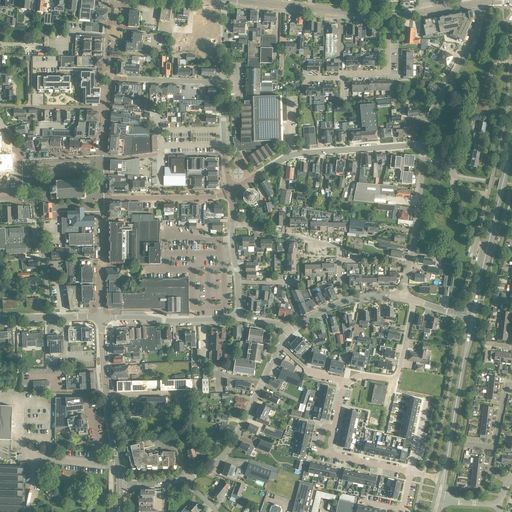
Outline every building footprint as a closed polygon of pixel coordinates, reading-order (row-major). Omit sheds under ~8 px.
[(10,0),(9,0),(3,0),(0,0),(0,2),(0,5),(1,5),(1,9),(7,10),(7,7),(10,7),(10,0)] [(21,0),(21,9),(31,9),(30,12),(34,13),(35,6),(31,6),(31,4),(29,4),(29,0),(21,0)] [(47,9),(48,3),(45,2),(44,0),(37,0),(37,12),(43,12),(44,8),(47,9)] [(63,0),(56,0),(56,8),(55,8),(54,11),(57,11),(57,12),(60,12),(61,13),(64,13),(64,12),(64,8),(64,5),(63,4),(63,0)] [(80,4),(80,2),(77,1),(77,0),(68,0),(67,10),(75,11),(74,18),(78,18),(80,4)] [(80,4),(78,18),(78,21),(92,22),(92,20),(106,21),(107,13),(107,8),(107,9),(108,2),(107,0),(102,0),(100,0),(99,0),(82,0),(82,4),(80,4)] [(160,20),(170,22),(172,7),(162,6),(160,20)] [(212,8),(195,6),(195,15),(215,16),(215,11),(212,10),(212,8)] [(187,12),(188,7),(181,7),(180,15),(177,15),(177,19),(184,20),(185,20),(188,20),(188,16),(188,12),(187,12)] [(127,24),(128,24),(128,27),(138,28),(140,11),(130,10),(129,19),(127,19),(127,24)] [(245,20),(245,19),(240,19),(241,11),(233,10),(233,20),(235,20),(235,24),(234,24),(233,33),(238,33),(238,36),(247,36),(248,25),(247,25),(248,20),(245,20)] [(250,11),(249,21),(254,22),(256,23),(257,22),(258,22),(258,19),(259,18),(259,16),(258,16),(258,12),(257,11),(255,11),(255,12),(254,12),(253,11),(251,11),(250,11)] [(465,40),(466,36),(467,34),(466,34),(469,29),(470,26),(472,22),(473,23),(474,21),(474,18),(474,16),(474,14),(473,13),(472,11),(425,21),(426,25),(424,26),(426,36),(423,37),(423,39),(448,34),(448,35),(464,42),(465,40)] [(51,13),(51,14),(50,19),(51,19),(51,22),(50,24),(56,24),(56,18),(58,18),(59,13),(54,12),(54,13),(51,13)] [(290,23),(289,36),(304,37),(304,35),(301,34),(301,31),(302,32),(303,16),(297,16),(296,19),(295,19),(295,21),(296,22),(296,24),(290,23)] [(15,27),(16,19),(7,18),(6,26),(15,27)] [(85,32),(91,32),(105,33),(105,25),(98,24),(86,22),(85,32)] [(220,30),(219,22),(202,23),(202,26),(204,26),(204,30),(207,30),(207,29),(209,29),(210,30),(220,30)] [(308,28),(305,28),(305,34),(311,34),(311,31),(314,31),(314,24),(315,24),(315,22),(309,22),(308,28)] [(320,24),(315,24),(314,24),(314,31),(314,37),(317,37),(317,36),(324,36),(324,31),(320,31),(320,24)] [(327,26),(327,31),(326,30),(325,53),(337,53),(338,30),(336,30),(336,26),(330,26),(330,24),(327,24),(327,26)] [(353,35),(355,35),(355,28),(356,28),(356,26),(350,26),(350,32),(346,32),(346,38),(352,38),(352,36),(353,35)] [(375,28),(368,27),(368,35),(365,35),(365,38),(370,38),(372,37),(375,37),(375,28)] [(260,95),(260,80),(260,67),(260,63),(261,48),(261,37),(261,35),(261,29),(257,29),(251,28),(251,32),(250,32),(249,41),(248,41),(248,69),(248,95),(260,95)] [(355,35),(355,37),(357,37),(358,39),(364,39),(364,31),(361,31),(361,28),(356,28),(355,28),(355,35)] [(414,43),(420,44),(420,39),(414,39),(414,37),(415,33),(414,33),(415,29),(406,29),(406,33),(405,40),(406,40),(405,44),(414,44),(414,43)] [(131,42),(125,42),(124,52),(135,53),(135,50),(142,51),(144,33),(132,32),(131,42)] [(72,51),(72,57),(75,57),(102,57),(103,38),(76,36),(76,44),(72,44),(72,51)] [(263,63),(272,64),(273,48),(276,48),(276,37),(262,36),(262,48),(261,48),(260,63),(263,63)] [(299,51),(299,50),(303,50),(303,38),(298,38),(298,41),(299,41),(299,45),(294,44),(286,44),(286,45),(286,47),(286,50),(288,50),(288,52),(290,52),(290,51),(294,51),(299,51)] [(452,60),(453,58),(453,57),(445,52),(440,49),(436,55),(437,56),(434,60),(439,63),(439,61),(447,66),(450,61),(451,61),(452,60)] [(343,60),(346,60),(346,66),(352,66),(352,57),(350,57),(349,56),(349,54),(343,54),(343,60)] [(357,61),(360,61),(360,54),(355,54),(355,57),(352,57),(352,66),(357,66),(357,61)] [(363,57),(363,54),(360,54),(360,61),(363,61),(363,66),(369,66),(369,57),(363,57)] [(369,56),(369,57),(369,66),(374,66),(374,60),(378,60),(378,54),(372,54),(372,56),(369,56)] [(72,57),(61,56),(61,67),(65,67),(65,64),(71,64),(71,68),(75,68),(77,68),(77,66),(102,66),(103,57),(102,57),(75,57),(72,57)] [(162,68),(162,71),(163,71),(163,75),(170,75),(170,71),(170,67),(170,64),(165,64),(165,57),(159,57),(159,68),(162,68)] [(315,63),(313,63),(313,71),(319,71),(319,67),(322,67),(322,60),(316,60),(316,62),(315,63)] [(341,63),(341,60),(334,60),(334,64),(327,63),(327,71),(338,72),(338,63),(341,63)] [(118,61),(117,75),(124,76),(124,74),(139,75),(140,65),(125,64),(125,61),(118,61)] [(186,76),(186,75),(190,75),(190,77),(195,77),(195,69),(181,69),(181,66),(175,66),(175,75),(183,75),(183,76),(186,76)] [(198,66),(198,72),(201,72),(201,76),(215,76),(216,69),(204,69),(204,66),(198,66)] [(265,73),(262,73),(262,81),(278,82),(278,70),(271,70),(271,73),(270,73),(270,77),(265,77),(265,73)] [(81,79),(81,82),(81,89),(83,89),(83,103),(86,103),(86,105),(92,105),(92,106),(98,106),(98,105),(99,105),(100,103),(100,98),(100,95),(100,89),(96,88),(96,72),(81,72),(81,79)] [(60,77),(47,77),(47,76),(44,76),(44,77),(38,77),(38,80),(37,80),(37,82),(38,82),(38,90),(39,90),(43,90),(44,90),(48,90),(49,90),(53,90),(53,91),(54,91),(55,91),(59,91),(60,91),(60,90),(63,90),(65,90),(69,90),(70,90),(70,88),(71,88),(71,83),(70,83),(70,77),(63,77),(63,76),(60,76),(60,77)] [(431,90),(430,93),(433,95),(434,92),(435,92),(436,92),(437,90),(436,89),(437,87),(433,84),(433,83),(430,82),(428,81),(427,84),(429,85),(427,89),(431,90)] [(115,95),(114,96),(116,96),(123,97),(138,98),(139,84),(129,83),(129,84),(116,83),(115,92),(115,93),(115,95)] [(261,83),(261,91),(272,91),(272,83),(261,83)] [(329,85),(323,85),(323,91),(320,91),(320,94),(320,97),(325,97),(325,95),(326,94),(329,94),(329,85)] [(334,85),(329,85),(329,94),(331,94),(331,97),(337,97),(337,91),(334,91),(334,85)] [(13,91),(13,87),(6,87),(6,90),(4,90),(4,98),(6,98),(6,100),(13,100),(14,100),(14,95),(13,95),(13,91)] [(320,97),(320,94),(317,94),(317,87),(312,87),(312,96),(314,96),(314,100),(320,100),(320,97)] [(208,88),(208,89),(205,89),(205,95),(208,95),(208,97),(212,98),(213,95),(216,95),(216,88),(208,88)] [(116,96),(114,96),(114,103),(145,107),(146,100),(138,99),(138,98),(123,97),(116,96)] [(235,141),(234,141),(235,152),(241,152),(241,150),(244,150),(249,157),(248,157),(255,167),(275,153),(273,150),(275,148),(275,141),(283,141),(282,121),(287,121),(287,101),(281,101),(281,96),(252,97),(252,101),(244,101),(244,104),(241,104),(242,122),(238,122),(239,128),(235,128),(235,141)] [(471,113),(476,98),(469,97),(465,111),(471,113)] [(205,101),(197,101),(180,101),(180,113),(186,113),(186,106),(204,106),(205,106),(205,111),(216,111),(216,105),(208,105),(208,101),(205,101)] [(113,103),(113,110),(134,112),(134,110),(144,111),(145,107),(114,103),(113,103)] [(362,130),(361,130),(362,141),(377,140),(376,132),(378,132),(375,104),(360,105),(362,130)] [(417,112),(417,110),(411,110),(411,109),(408,109),(408,105),(405,105),(405,109),(405,114),(409,114),(409,117),(417,116),(419,115),(419,113),(417,112)] [(395,110),(395,107),(392,107),(392,122),(401,121),(401,115),(399,116),(398,110),(395,110)] [(24,110),(14,110),(14,117),(19,117),(19,120),(26,120),(26,115),(24,115),(24,110)] [(113,113),(112,112),(111,121),(121,122),(121,123),(129,124),(129,123),(140,123),(149,124),(150,114),(144,113),(144,111),(134,110),(134,112),(113,110),(113,113)] [(48,112),(48,111),(41,111),(41,112),(41,122),(50,122),(50,119),(48,119),(49,112),(48,112)] [(84,111),(84,115),(80,115),(79,122),(98,123),(98,121),(99,113),(98,112),(88,111),(84,111)] [(59,122),(60,122),(60,112),(53,112),(53,119),(51,119),(51,122),(55,122),(59,122)] [(70,121),(70,120),(70,113),(69,113),(68,112),(67,112),(66,113),(64,113),(64,123),(75,123),(75,121),(70,121)] [(186,113),(181,113),(177,113),(177,117),(176,117),(176,123),(181,122),(181,123),(186,123),(186,113)] [(97,139),(98,123),(79,122),(79,125),(77,125),(77,126),(76,127),(75,127),(75,131),(43,130),(43,137),(97,139)] [(338,133),(338,142),(340,143),(341,143),(343,142),(345,141),(345,137),(346,137),(346,133),(345,130),(349,130),(349,123),(342,123),(342,127),(342,129),(343,129),(343,130),(341,130),(341,133),(338,133)] [(387,129),(381,130),(381,138),(383,139),(384,139),(385,138),(387,138),(387,137),(391,137),(390,129),(390,127),(392,127),(391,123),(389,124),(386,124),(387,129)] [(110,135),(128,137),(149,136),(148,133),(147,133),(147,127),(148,127),(148,124),(131,125),(120,124),(111,124),(110,134),(110,135)] [(16,135),(28,133),(27,125),(21,126),(21,127),(15,127),(16,135)] [(409,127),(402,128),(403,137),(408,137),(409,137),(410,137),(411,137),(413,137),(412,125),(409,125),(409,127)] [(397,138),(403,137),(402,128),(400,128),(400,126),(393,126),(393,132),(396,132),(397,138)] [(304,128),(306,146),(316,145),(314,127),(304,128)] [(361,130),(361,129),(357,129),(357,132),(355,132),(355,131),(351,131),(351,134),(352,142),(355,141),(359,141),(359,142),(360,142),(361,141),(362,141),(361,130)] [(0,171),(14,170),(13,155),(4,156),(2,137),(2,135),(0,135),(0,171)] [(157,137),(148,137),(134,137),(130,137),(125,137),(109,136),(108,153),(111,154),(111,155),(118,156),(118,154),(124,155),(124,156),(126,156),(132,155),(134,156),(157,153),(157,137)] [(40,152),(50,152),(49,146),(49,137),(40,138),(40,140),(37,140),(37,138),(34,138),(35,147),(39,147),(40,152)] [(35,147),(34,138),(29,138),(22,139),(24,142),(21,144),(28,152),(35,152),(35,147)] [(61,139),(51,138),(50,147),(51,147),(51,148),(54,148),(54,147),(61,147),(61,139)] [(70,148),(69,148),(69,150),(72,151),(76,151),(77,151),(80,151),(80,149),(80,148),(80,139),(77,138),(77,139),(71,139),(70,148)] [(80,148),(84,149),(88,149),(90,149),(96,150),(96,141),(92,141),(81,140),(80,148)] [(471,166),(477,167),(481,145),(475,144),(471,166)] [(377,154),(377,165),(379,165),(384,165),(384,161),(386,161),(385,154),(382,154),(380,154),(377,154)] [(413,173),(414,173),(415,167),(413,167),(414,156),(404,155),(401,155),(401,157),(396,157),(396,155),(392,155),(392,156),(391,156),(390,168),(390,170),(394,170),(394,168),(400,169),(399,171),(401,171),(400,180),(399,179),(398,183),(402,183),(402,184),(412,185),(413,173)] [(185,177),(190,177),(190,179),(192,179),(192,189),(217,190),(219,187),(219,179),(218,179),(218,171),(218,161),(216,158),(187,159),(187,156),(177,156),(177,159),(171,159),(171,168),(165,168),(165,175),(164,175),(164,186),(185,186),(185,177)] [(118,175),(129,176),(137,176),(139,176),(140,158),(126,161),(111,161),(110,172),(118,172),(118,175)] [(337,160),(335,174),(343,174),(343,168),(345,168),(345,160),(337,160)] [(351,176),(355,176),(356,163),(349,162),(349,172),(347,172),(346,176),(347,177),(351,176)] [(294,169),(287,168),(286,179),(289,179),(289,181),(293,181),(293,180),(294,169)] [(108,178),(106,178),(106,194),(128,194),(129,181),(124,181),(125,176),(108,176),(108,178)] [(139,176),(137,176),(129,176),(129,179),(133,179),(133,192),(139,192),(140,192),(145,192),(145,193),(146,193),(146,177),(139,176)] [(364,176),(360,176),(359,183),(363,184),(366,184),(367,184),(367,177),(364,177),(364,176)] [(85,180),(56,181),(56,185),(52,185),(52,187),(50,188),(51,194),(51,200),(86,198),(85,180)] [(266,181),(259,185),(267,198),(274,194),(266,181)] [(380,185),(378,185),(373,184),(367,184),(366,184),(363,184),(359,183),(357,183),(354,201),(374,203),(374,195),(396,196),(397,190),(397,186),(380,185)] [(407,191),(397,190),(396,196),(399,196),(399,197),(409,198),(410,192),(407,192),(407,191)] [(280,204),(289,205),(291,192),(282,191),(280,204)] [(249,193),(247,195),(247,199),(249,201),(252,201),(255,199),(255,196),(252,193),(249,193)] [(259,218),(265,217),(264,214),(272,212),(272,209),(274,208),(274,206),(273,202),(262,204),(263,208),(257,209),(259,218)] [(40,203),(41,216),(41,219),(51,218),(50,203),(46,203),(40,203)] [(142,209),(142,203),(127,203),(121,203),(111,203),(109,205),(109,212),(121,212),(137,212),(148,212),(148,209),(142,209)] [(200,205),(182,205),(181,222),(189,222),(189,219),(193,220),(193,215),(196,215),(196,217),(200,217),(200,205)] [(204,211),(204,219),(207,219),(207,217),(211,217),(216,217),(216,214),(222,214),(222,205),(214,205),(214,208),(207,208),(207,211),(204,211)] [(11,208),(4,208),(5,222),(12,222),(14,221),(14,224),(27,223),(27,219),(30,219),(29,206),(14,207),(14,208),(11,208)] [(66,248),(77,248),(77,246),(94,245),(93,234),(95,234),(94,217),(84,217),(84,210),(84,208),(81,209),(75,209),(75,212),(68,212),(68,218),(62,218),(62,234),(65,233),(66,248)] [(121,212),(109,212),(109,218),(110,218),(110,223),(123,223),(123,218),(131,218),(131,222),(131,223),(137,222),(136,222),(136,221),(147,221),(147,216),(137,216),(137,212),(121,212)] [(283,226),(283,219),(286,219),(286,212),(279,212),(279,216),(275,216),(275,226),(283,226)] [(408,215),(407,215),(408,213),(399,212),(397,212),(396,216),(399,216),(398,220),(407,220),(408,219),(409,216),(408,215)] [(109,250),(109,263),(129,264),(149,264),(159,264),(159,258),(161,258),(161,243),(160,243),(160,220),(134,222),(134,228),(125,228),(125,223),(123,223),(110,223),(109,223),(109,225),(109,236),(109,244),(109,250)] [(215,220),(203,220),(203,224),(207,224),(207,226),(212,227),(212,230),(222,230),(222,223),(215,223),(215,220)] [(345,232),(345,226),(347,226),(347,221),(343,221),(343,223),(339,223),(339,232),(345,232)] [(364,222),(351,221),(349,233),(363,235),(364,227),(364,222)] [(369,223),(364,222),(364,227),(368,228),(368,231),(378,232),(379,225),(372,224),(372,223),(369,222),(369,223)] [(22,244),(22,237),(23,237),(23,232),(22,228),(5,229),(5,228),(0,228),(0,249),(3,249),(3,251),(6,251),(6,254),(26,253),(26,248),(25,244),(22,244)] [(401,244),(401,243),(404,243),(405,236),(395,235),(394,242),(397,242),(397,243),(401,244)] [(390,245),(390,241),(385,239),(385,238),(378,237),(376,242),(390,245)] [(243,240),(239,240),(239,247),(248,247),(248,238),(243,238),(243,240)] [(254,238),(248,238),(248,247),(252,247),(252,248),(254,248),(254,252),(257,252),(257,244),(257,242),(254,242),(254,238)] [(258,244),(257,244),(257,252),(263,252),(263,249),(266,249),(266,240),(261,240),(261,244),(258,244)] [(272,240),(266,240),(266,249),(272,249),(272,250),(275,250),(275,244),(272,244),(272,240)] [(288,243),(288,249),(297,249),(297,243),(292,243),(292,240),(288,240),(288,243)] [(80,255),(80,254),(85,254),(85,257),(95,257),(95,252),(94,252),(94,248),(87,248),(63,249),(63,253),(70,253),(70,258),(73,258),(73,255),(80,255)] [(62,253),(63,253),(63,249),(56,249),(56,253),(52,253),(52,259),(62,259),(62,253)] [(392,250),(391,256),(401,258),(403,252),(392,250)] [(24,259),(21,259),(22,270),(37,269),(37,266),(38,266),(37,260),(33,260),(33,259),(29,260),(29,259),(26,260),(25,259),(24,259)] [(93,260),(65,260),(68,277),(68,284),(95,284),(94,268),(93,268),(93,260)] [(334,266),(334,264),(330,264),(329,260),(328,260),(328,273),(334,273),(334,275),(337,275),(337,266),(334,266)] [(64,261),(54,261),(54,269),(60,268),(59,265),(65,265),(64,261)] [(246,265),(246,272),(256,272),(255,272),(255,266),(258,266),(258,262),(252,262),(252,265),(246,265)] [(107,282),(121,282),(122,282),(122,269),(106,269),(106,282),(107,282)] [(28,285),(32,285),(32,287),(36,286),(36,285),(41,285),(40,278),(29,279),(29,273),(18,274),(18,278),(26,278),(27,283),(28,283),(28,285)] [(427,282),(427,279),(424,279),(424,275),(416,274),(415,282),(424,282),(427,282)] [(349,286),(355,286),(355,277),(355,275),(347,275),(347,278),(349,278),(349,286)] [(139,293),(122,293),(122,309),(154,309),(166,309),(168,313),(181,312),(181,311),(186,310),(186,287),(184,279),(143,280),(143,288),(139,288),(139,293)] [(121,282),(107,282),(107,304),(109,304),(109,310),(122,309),(122,293),(121,293),(121,282)] [(90,302),(95,302),(95,286),(67,286),(70,310),(78,310),(89,310),(90,309),(90,308),(90,302)] [(332,286),(327,289),(332,300),(336,298),(334,294),(335,293),(332,286)] [(419,294),(429,294),(430,294),(431,292),(434,292),(434,290),(437,290),(437,286),(430,286),(429,287),(423,286),(423,288),(420,287),(419,294)] [(299,290),(303,300),(312,296),(310,289),(306,291),(306,290),(302,290),(300,291),(299,290)] [(326,297),(327,297),(329,301),(332,300),(327,289),(322,291),(326,297)] [(288,298),(293,296),(295,301),(297,301),(298,305),(299,306),(298,307),(299,309),(300,309),(301,311),(299,312),(301,315),(302,315),(303,315),(309,313),(304,300),(303,300),(299,290),(287,292),(288,298)] [(314,295),(319,306),(326,303),(320,292),(318,294),(314,295)] [(305,303),(304,300),(309,313),(314,310),(313,308),(315,307),(314,304),(312,300),(305,303)] [(285,309),(285,305),(286,303),(285,303),(285,305),(278,304),(278,308),(276,308),(276,313),(279,313),(279,316),(284,317),(285,309)] [(374,322),(372,322),(372,325),(378,325),(378,327),(381,327),(382,318),(379,318),(380,311),(374,311),(374,322)] [(369,313),(366,313),(365,312),(364,312),(363,313),(362,313),(363,321),(359,321),(360,326),(368,325),(368,321),(370,321),(370,317),(369,317),(369,313)] [(348,316),(348,315),(341,316),(343,324),(344,328),(347,328),(352,327),(351,322),(352,322),(351,316),(348,316)] [(425,327),(426,323),(423,323),(424,317),(417,315),(415,325),(419,326),(419,329),(424,330),(425,327)] [(333,333),(339,332),(337,325),(335,317),(329,319),(331,327),(333,333)] [(431,329),(436,330),(438,320),(430,318),(428,327),(425,327),(424,330),(424,333),(430,334),(431,329)] [(320,339),(324,337),(324,339),(316,341),(317,345),(326,343),(325,339),(327,338),(326,333),(326,332),(324,325),(323,324),(322,321),(316,322),(316,323),(317,326),(316,327),(320,339)] [(141,339),(129,340),(129,344),(132,344),(132,345),(141,345),(142,353),(157,352),(157,349),(161,349),(161,345),(161,339),(160,331),(157,331),(156,327),(147,328),(147,339),(141,339)] [(0,339),(8,339),(9,347),(14,347),(13,328),(7,329),(8,332),(0,332),(0,339)] [(129,340),(128,330),(128,328),(117,328),(117,330),(115,333),(113,333),(114,346),(118,346),(118,344),(129,344),(129,340)] [(132,330),(128,330),(129,340),(141,339),(140,329),(135,329),(135,328),(132,328),(132,330)] [(236,337),(236,340),(240,340),(240,337),(242,337),(242,334),(240,334),(240,328),(234,328),(233,332),(231,332),(230,337),(233,337),(236,337)] [(82,342),(87,342),(87,345),(92,345),(92,346),(93,346),(92,329),(82,329),(69,330),(69,329),(68,329),(68,331),(69,331),(69,342),(82,342)] [(225,329),(219,329),(219,330),(215,330),(215,329),(209,329),(209,335),(212,335),(211,350),(211,355),(210,355),(209,360),(221,360),(222,341),(224,341),(224,340),(225,340),(226,333),(225,333),(225,329)] [(250,329),(248,341),(262,343),(264,331),(250,329)] [(161,339),(161,345),(165,345),(165,343),(171,343),(171,339),(172,339),(171,335),(170,335),(170,331),(167,331),(166,330),(165,330),(164,331),(164,339),(161,339)] [(44,339),(44,331),(39,331),(40,337),(30,337),(30,332),(22,332),(22,343),(27,343),(27,347),(36,346),(36,344),(40,344),(40,339),(44,339)] [(400,334),(386,331),(385,337),(387,337),(387,338),(387,340),(391,340),(392,338),(399,340),(399,339),(400,339),(400,337),(399,337),(400,334)] [(185,332),(186,342),(185,342),(186,345),(188,347),(191,346),(191,348),(196,348),(195,332),(185,332)] [(59,353),(58,344),(63,343),(63,336),(47,337),(48,353),(59,353)] [(294,342),(303,349),(305,347),(307,349),(309,347),(299,337),(297,339),(296,339),(294,342)] [(292,344),(290,346),(296,351),(294,354),(296,356),(303,349),(294,342),(292,344)] [(175,343),(175,352),(184,351),(183,343),(175,343)] [(250,354),(249,361),(261,363),(264,345),(252,343),(251,350),(248,349),(248,354),(250,354)] [(141,353),(141,347),(130,348),(130,345),(123,346),(123,347),(114,347),(114,351),(113,351),(114,354),(126,353),(130,352),(130,353),(141,353)] [(390,348),(380,346),(379,350),(383,351),(382,354),(384,354),(384,356),(394,359),(395,352),(390,351),(390,350),(390,348)] [(418,354),(410,352),(408,360),(421,363),(422,359),(428,360),(430,352),(427,351),(426,351),(427,348),(419,346),(418,350),(419,350),(418,354)] [(359,356),(353,354),(351,365),(354,366),(353,366),(357,367),(360,352),(359,356)] [(365,357),(359,356),(360,352),(357,367),(360,367),(363,368),(365,357)] [(492,352),(491,352),(490,360),(494,360),(494,362),(497,362),(497,366),(499,366),(499,365),(500,362),(501,352),(495,352),(492,352)] [(320,355),(318,366),(321,367),(324,367),(327,353),(324,353),(323,356),(320,355)] [(320,355),(314,354),(312,365),(314,365),(314,366),(318,366),(320,355)] [(119,356),(114,357),(114,360),(113,360),(114,363),(114,364),(123,363),(126,363),(125,356),(123,357),(122,355),(119,355),(119,356)] [(387,360),(379,359),(378,368),(391,371),(392,365),(386,363),(387,360)] [(254,375),(256,363),(235,360),(234,372),(254,375)] [(281,364),(281,366),(287,369),(288,367),(293,369),(294,367),(292,366),(292,365),(290,364),(290,363),(283,360),(282,362),(281,364)] [(329,372),(332,372),(332,373),(335,373),(338,362),(332,361),(329,372)] [(335,373),(339,374),(341,374),(344,363),(338,362),(335,373)] [(113,378),(113,379),(119,379),(119,378),(129,378),(128,366),(111,366),(112,378),(113,378)] [(301,376),(283,369),(278,378),(297,386),(301,376)] [(81,389),(81,390),(84,389),(84,390),(86,390),(87,389),(95,389),(94,372),(66,374),(67,390),(81,389)] [(280,390),(283,383),(280,382),(272,378),(269,384),(277,387),(277,388),(280,390)] [(129,381),(118,382),(118,392),(131,392),(147,391),(147,389),(161,389),(161,391),(193,390),(192,380),(132,381),(129,381)] [(49,381),(33,382),(33,391),(50,390),(49,381)] [(251,383),(239,381),(237,389),(249,391),(251,383)] [(375,384),(371,403),(383,405),(387,387),(375,384)] [(310,390),(305,389),(300,404),(303,405),(306,405),(309,396),(310,390)] [(276,393),(274,396),(274,395),(271,394),(267,392),(264,399),(276,404),(279,398),(281,399),(282,396),(276,393)] [(82,398),(55,398),(55,432),(56,431),(56,429),(69,427),(67,417),(67,412),(84,410),(83,402),(82,398)] [(146,406),(147,406),(159,406),(159,407),(163,406),(166,406),(166,404),(167,404),(168,399),(166,399),(166,398),(147,398),(147,399),(139,399),(139,402),(136,399),(132,399),(132,401),(125,401),(125,412),(130,412),(130,417),(141,417),(141,416),(146,416),(146,406)] [(235,403),(234,407),(240,408),(239,411),(244,412),(246,399),(236,398),(235,398),(234,398),(233,403),(235,403)] [(258,407),(257,410),(268,415),(270,409),(275,411),(276,408),(275,408),(268,404),(267,407),(261,404),(259,407),(258,407)] [(0,439),(10,440),(12,406),(0,405),(0,439)] [(255,413),(256,414),(255,416),(261,419),(260,423),(266,425),(268,426),(269,423),(265,421),(268,415),(257,410),(255,413)] [(76,430),(77,431),(78,431),(78,435),(86,434),(86,430),(87,430),(86,418),(85,418),(84,415),(79,416),(67,417),(69,427),(69,431),(76,430)] [(218,430),(220,430),(219,433),(233,435),(234,427),(227,426),(227,423),(222,423),(222,425),(221,425),(220,425),(220,424),(219,424),(218,430)] [(258,436),(261,429),(259,428),(250,424),(247,431),(255,435),(258,436)] [(280,440),(283,432),(276,430),(268,426),(266,425),(265,428),(263,433),(280,440)] [(480,438),(487,438),(487,435),(490,436),(491,430),(481,429),(480,438)] [(261,440),(258,448),(269,453),(272,445),(261,440)] [(158,456),(158,454),(155,455),(155,453),(147,455),(147,453),(145,454),(143,442),(127,446),(132,469),(137,468),(138,470),(142,469),(175,469),(175,452),(163,452),(163,456),(158,456)] [(250,445),(247,443),(246,444),(242,442),(241,445),(240,445),(239,446),(240,447),(239,448),(247,452),(249,453),(252,447),(250,445)] [(191,464),(195,463),(194,459),(197,459),(196,455),(200,454),(199,449),(195,450),(195,449),(187,451),(188,455),(188,457),(189,460),(190,460),(191,464)] [(296,449),(295,454),(293,454),(293,457),(299,458),(299,455),(304,456),(305,451),(296,449)] [(510,465),(511,465),(511,456),(505,455),(505,452),(499,452),(499,456),(502,456),(501,463),(508,463),(508,464),(510,464),(510,465)] [(21,511),(23,467),(26,467),(27,467),(27,465),(26,464),(21,463),(21,467),(0,466),(0,511),(21,511)] [(232,478),(235,479),(239,469),(235,468),(236,467),(227,463),(222,475),(232,478)] [(270,471),(248,463),(244,476),(247,477),(253,479),(267,484),(269,478),(275,480),(277,474),(270,471)] [(334,481),(337,481),(338,475),(335,475),(336,470),(331,468),(329,477),(335,478),(334,481)] [(211,495),(219,501),(227,492),(225,491),(230,485),(223,480),(211,495)] [(233,490),(231,496),(236,499),(240,500),(241,497),(240,496),(244,485),(236,482),(235,483),(233,490)] [(302,511),(303,511),(305,511),(306,511),(313,486),(300,482),(298,489),(292,511),(302,511)] [(157,511),(154,511),(154,496),(155,496),(155,490),(141,490),(141,499),(139,499),(139,511),(142,511),(141,511),(157,511)] [(351,511),(354,503),(339,500),(336,511),(351,511)] [(188,509),(187,507),(182,511),(196,511),(197,511),(196,510),(199,507),(194,502),(188,509)] [(281,511),(282,510),(280,506),(274,504),(270,506),(269,504),(264,502),(260,511),(281,511)]
